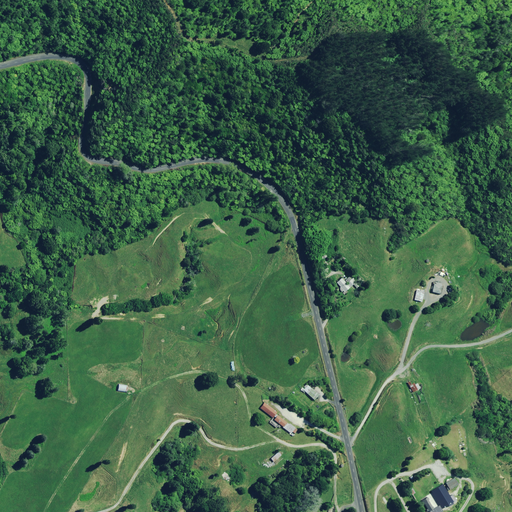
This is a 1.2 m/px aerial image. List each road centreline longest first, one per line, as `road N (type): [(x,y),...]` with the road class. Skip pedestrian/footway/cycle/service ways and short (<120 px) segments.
road 1 (tertiary): [(0,66),(57,55),(78,64),(86,82),(81,150),(92,161),(158,168),(225,161),(283,201),(362,511)]
road 2 (track): [(511,330),(422,348),(401,370)]
